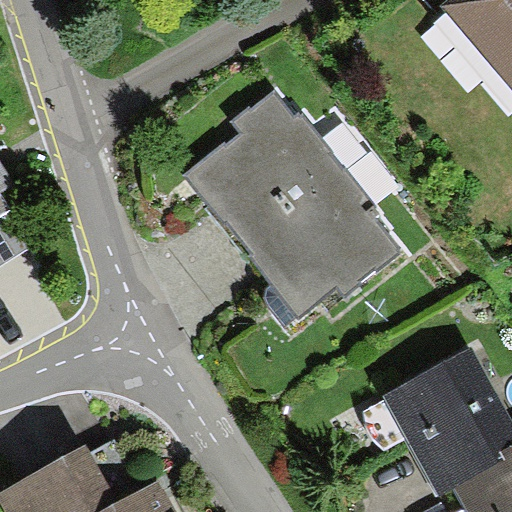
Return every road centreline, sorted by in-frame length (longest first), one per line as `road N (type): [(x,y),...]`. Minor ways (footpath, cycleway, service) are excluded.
road 1 (unclassified): [(140,311),(266,511)]
road 2 (residential): [(283,0),(160,69),(75,105)]
road 3 (unclassified): [(75,105),(140,311)]
road 4 (residential): [(140,311),(0,389)]
